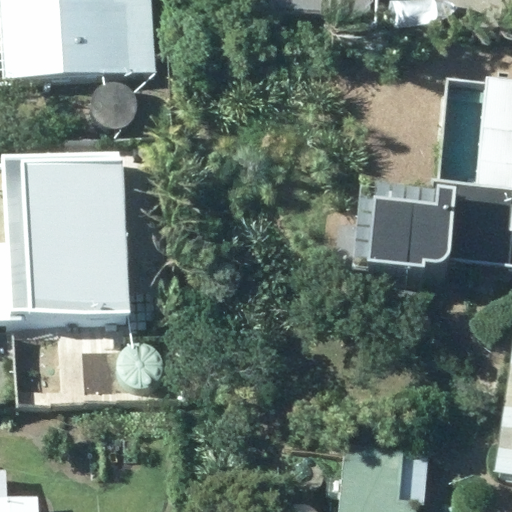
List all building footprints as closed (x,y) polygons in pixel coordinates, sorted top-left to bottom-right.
[(0,0),(0,9),(0,20),(91,17),(93,74),(154,72),(150,0),(0,0)] [(268,0),(267,11),(368,18),(369,0),(268,0)] [(439,281),(511,285),(511,119),(439,115),(431,246),(345,241),(340,332),(436,337),(439,281)] [(0,318),(126,311),(118,151),(0,158),(0,318)] [(511,511),(511,381),(507,381),(500,511),(511,511)] [(343,446),(337,511),(414,511),(415,501),(399,499),(402,450),(343,446)] [(0,511),(38,511),(38,498),(0,497),(0,511)]
